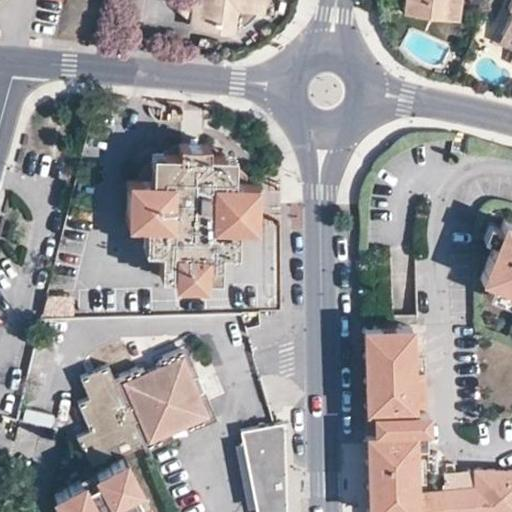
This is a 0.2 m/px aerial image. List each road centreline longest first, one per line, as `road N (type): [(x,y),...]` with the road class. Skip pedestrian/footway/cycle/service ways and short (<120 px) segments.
road 1 (tertiary): [(324,511),(321,189),(328,88)]
road 2 (unknown): [(140,72),(107,193),(103,233),(113,260),(135,276),(206,285),(239,266),(261,221)]
road 3 (residential): [(15,63),(328,88)]
road 4 (residential): [(328,88),(511,118)]
